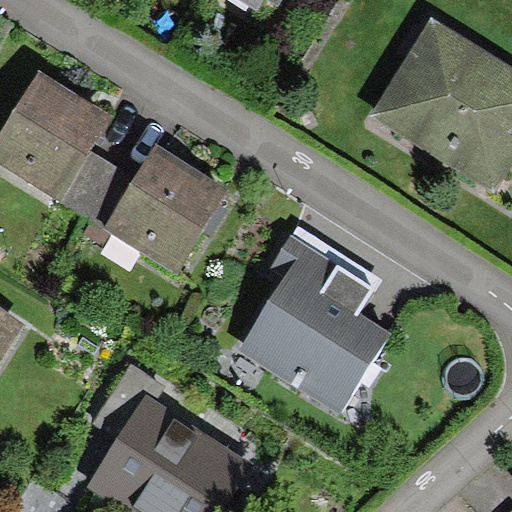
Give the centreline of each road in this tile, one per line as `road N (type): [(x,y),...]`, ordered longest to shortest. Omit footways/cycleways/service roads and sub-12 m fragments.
road 1 (residential): [(21,0),(456,269),(511,323)]
road 2 (residential): [(511,409),(399,511)]
